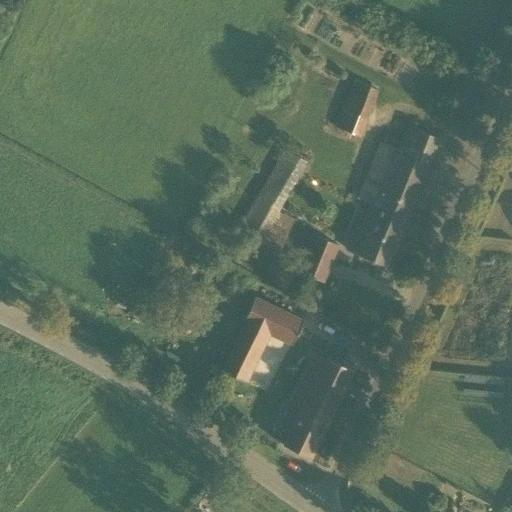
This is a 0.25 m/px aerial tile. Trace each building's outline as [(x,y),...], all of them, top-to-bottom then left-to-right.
[(359,137),(378,90),(353,80),(333,126),(359,137)] [(357,223),(356,225),(370,231),(368,233),(395,245),(438,138),(417,130),(407,153),(381,143),(359,200),(377,207),(369,228),(357,223)] [(260,244),(308,161),(284,147),(236,231),(260,244)] [(386,266),(395,245),(368,233),(370,231),(356,225),(349,242),(362,247),(359,255),(386,266)] [(323,282),(338,244),(315,235),(300,273),(323,282)] [(146,293),(164,302),(179,274),(161,265),(146,293)] [(222,370),(246,382),(269,334),(291,344),(303,320),(255,297),(243,321),(245,322),(222,370)] [(325,363),(312,357),(290,404),(300,409),(283,445),(310,458),(353,370),(328,358),(325,363)]
